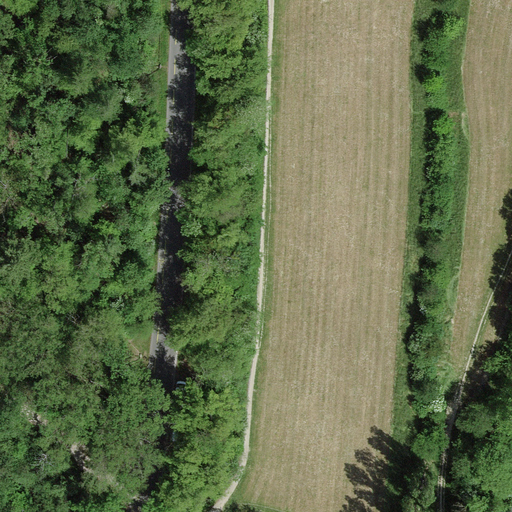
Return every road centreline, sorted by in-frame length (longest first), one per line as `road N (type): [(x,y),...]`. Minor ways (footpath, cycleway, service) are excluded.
road 1 (tertiary): [(189,0),(176,270),(145,511)]
road 2 (track): [(147,491),(0,395)]
